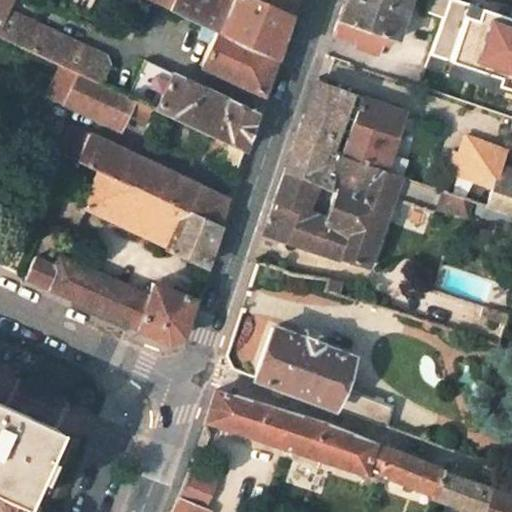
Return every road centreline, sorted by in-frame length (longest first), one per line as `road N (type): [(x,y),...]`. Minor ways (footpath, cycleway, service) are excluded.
road 1 (primary): [(318,0),(196,367)]
road 2 (residential): [(196,367),(511,483)]
road 3 (secondary): [(0,300),(188,386)]
road 4 (primary): [(188,386),(138,511)]
